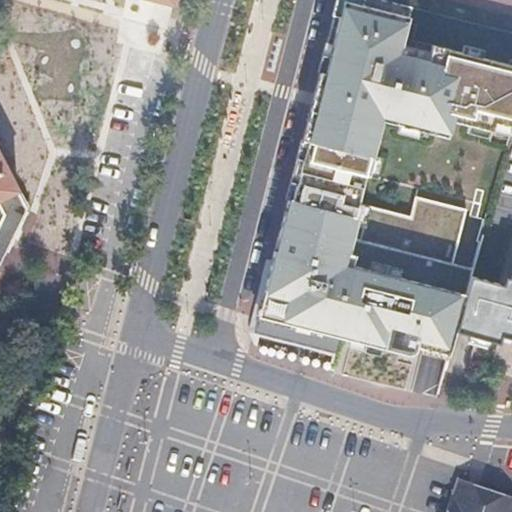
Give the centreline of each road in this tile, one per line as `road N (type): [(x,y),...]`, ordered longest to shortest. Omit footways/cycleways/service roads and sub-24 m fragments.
road 1 (residential): [(138,333),(388,418),(511,429)]
road 2 (secondary): [(138,333),(220,0)]
road 3 (secondary): [(90,511),(138,333)]
